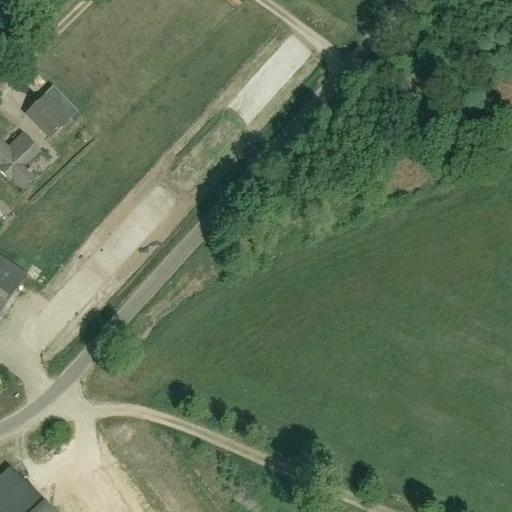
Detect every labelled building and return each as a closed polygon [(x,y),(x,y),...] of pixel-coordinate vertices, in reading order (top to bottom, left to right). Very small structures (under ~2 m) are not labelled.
[(49,139),(66,122),(42,98),(25,115),(49,139)] [(35,178),(23,167),(38,152),(22,135),(8,150),(0,142),(0,173),(9,182),(11,180),(22,190),(35,178)] [(79,275),(99,294),(175,216),(156,197),(79,275)] [(0,312),(25,275),(0,258),(0,312)] [(0,479),(0,511),(46,511),(9,471),(0,479)] [(244,491),(236,502),(250,511),(262,511),(266,506),(244,491)]
